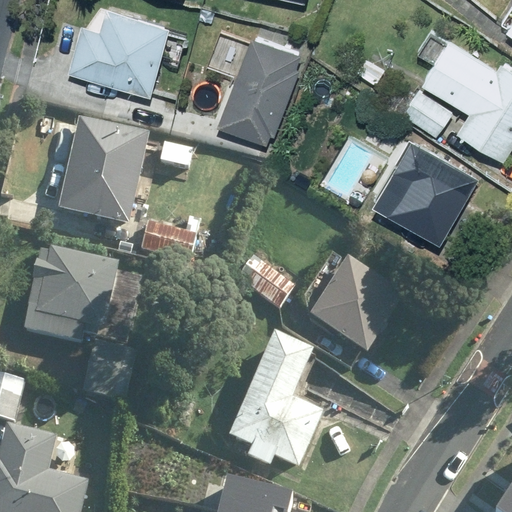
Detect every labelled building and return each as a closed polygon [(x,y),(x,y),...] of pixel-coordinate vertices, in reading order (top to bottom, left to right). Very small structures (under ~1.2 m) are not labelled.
[(97,38),(81,33),(69,72),(149,97),(171,27),(107,8),(97,38)] [(274,138),(301,68),(298,67),(302,54),(249,35),(215,127),(266,146),(270,136),(274,138)] [(490,170),(511,138),(511,66),(502,60),(494,72),(449,39),(420,79),(467,113),(454,131),(459,135),(453,143),(490,170)] [(452,113),(419,90),(402,114),(435,137),(452,113)] [(478,177),(412,139),(393,171),(405,179),(386,213),(440,244),(478,177)] [(143,166),(72,151),(58,219),(129,234),(143,166)] [(196,236),(147,226),(141,258),(189,267),(196,236)] [(38,256),(21,338),(79,351),(81,338),(103,343),(118,273),(38,256)] [(295,291),(254,263),(237,287),(278,315),(295,291)] [(366,364),(400,308),(390,302),(393,297),(344,267),(340,274),(335,271),(326,286),(331,289),(323,301),(318,299),(311,310),(316,313),(307,329),(366,364)] [(242,467),(268,478),(272,467),(298,478),(322,422),(291,408),(312,360),(271,342),(226,447),(247,456),(242,467)] [(136,354),(93,346),(83,399),(125,408),(136,354)] [(57,446),(0,427),(0,511),(82,511),(90,489),(47,475),(57,446)] [(292,511),(295,501),(227,485),(220,511),(292,511)] [(511,511),(511,485),(497,511),(498,511),(511,511)]
